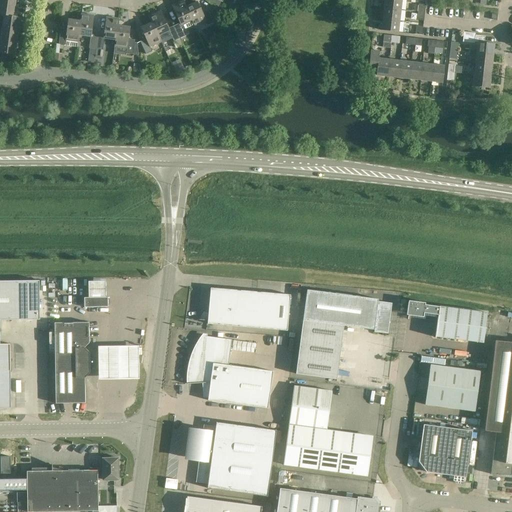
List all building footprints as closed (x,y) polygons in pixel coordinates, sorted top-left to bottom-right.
[(401,0),(384,0),(384,8),(401,10),(401,0)] [(0,15),(4,16),(4,15),(14,16),(15,4),(0,1),(0,15)] [(192,20),(186,7),(183,1),(172,6),(180,23),(174,26),(181,42),(182,42),(181,41),(186,39),(185,36),(186,35),(184,32),(187,30),(189,26),(187,22),(192,20)] [(197,2),(186,7),(192,20),(195,26),(205,21),(207,25),(214,23),(208,10),(202,13),(197,2)] [(414,11),(417,12),(424,13),(425,5),(418,4),(418,6),(415,5),(414,11)] [(211,12),(216,21),(220,19),(224,14),(215,7),(211,12)] [(401,10),(384,8),(383,19),(399,21),(401,10)] [(160,11),(149,16),(161,42),(158,36),(169,31),(175,45),(181,42),(174,26),(168,29),(160,11)] [(89,48),(90,48),(89,54),(94,55),(95,53),(97,35),(91,35),(93,16),(81,14),(80,21),(78,35),(79,35),(90,37),(89,48)] [(4,15),(4,16),(2,28),(18,30),(20,17),(14,16),(4,15)] [(150,47),(161,42),(149,16),(149,17),(152,23),(141,28),(146,39),(140,42),(144,51),(146,54),(152,51),(150,47)] [(97,35),(95,53),(102,54),(104,38),(115,40),(117,26),(118,26),(119,19),(106,17),(104,36),(97,35)] [(381,31),(398,32),(399,21),(383,19),(381,31)] [(78,35),(80,21),(68,20),(67,31),(60,31),(58,44),(65,45),(71,46),(71,41),(78,42),(79,35),(78,35)] [(229,21),(227,24),(228,28),(231,31),(234,30),(236,27),(235,22),(232,20),(229,21)] [(117,26),(115,40),(114,47),(126,48),(126,53),(133,54),(135,40),(128,39),(129,27),(118,26),(117,26)] [(2,28),(0,40),(16,42),(18,30),(2,28)] [(476,53),(493,55),(494,44),(485,43),(485,36),(475,35),(474,42),(477,42),(476,53)] [(0,40),(0,42),(0,53),(14,55),(16,42),(0,40)] [(450,50),(457,51),(458,43),(451,42),(450,50)] [(449,58),(456,59),(457,51),(450,50),(449,58)] [(492,66),(493,55),(476,53),(475,64),(492,66)] [(383,59),(384,55),(378,54),(376,75),(387,77),(389,60),(383,59)] [(185,70),(180,59),(171,63),(176,74),(185,70)] [(387,77),(398,78),(400,61),(389,60),(387,77)] [(398,78),(409,79),(411,62),(400,61),(398,78)] [(409,79),(420,80),(422,63),(411,62),(409,79)] [(420,80),(431,82),(433,65),(422,63),(420,80)] [(491,77),(492,66),(475,64),(474,75),(491,77)] [(433,65),(431,82),(442,83),(444,66),(433,65)] [(489,88),(491,77),(474,75),(472,86),(489,88)] [(18,281),(0,281),(0,320),(19,320),(18,281)] [(39,281),(18,281),(19,320),(39,320),(39,281)] [(105,281),(97,281),(88,281),(88,298),(83,298),(84,307),(107,307),(107,297),(106,297),(105,281)] [(220,289),(211,288),(208,315),(205,313),(203,320),(202,320),(207,321),(207,324),(287,331),(290,295),(220,289)] [(337,379),(344,326),(374,330),(374,332),(387,334),(391,303),(378,301),(378,299),(307,290),(295,374),(337,379)] [(436,336),(483,343),(487,313),(439,307),(425,305),(426,303),(408,300),(406,315),(408,315),(408,319),(409,319),(409,315),(423,317),(424,313),(438,315),(435,337),(436,336)] [(89,322),(54,323),(55,404),(85,403),(85,378),(90,373),(89,353),(84,348),(89,343),(89,322)] [(186,384),(205,383),(206,390),(212,391),(211,398),(208,398),(208,400),(268,409),(273,371),(228,365),(232,340),(204,336),(204,339),(198,349),(194,360),(191,372),(191,383),(186,384)] [(511,342),(497,340),(484,431),(496,432),(490,474),(497,475),(497,474),(511,476),(511,466),(511,342)] [(98,342),(99,376),(140,376),(140,342),(98,342)] [(0,369),(10,370),(10,344),(0,344),(0,369)] [(430,365),(425,405),(475,411),(480,371),(430,365)] [(0,408),(11,408),(10,370),(0,369),(0,408)] [(294,385),(283,465),(353,474),(367,476),(368,462),(366,462),(367,456),(355,454),(358,434),(326,430),(331,390),(294,385)] [(372,395),(369,413),(381,414),(384,397),(372,395)] [(198,461),(196,482),(208,484),(207,488),(217,490),(267,496),(276,431),(226,424),(216,422),(216,426),(203,425),(203,429),(203,431),(199,460),(198,461)] [(426,472),(466,477),(472,431),(423,424),(418,462),(426,472)] [(10,456),(0,457),(0,474),(10,474),(10,456)] [(106,459),(102,459),(103,459),(103,480),(118,480),(118,459),(118,458),(114,458),(114,456),(106,456),(106,459)] [(27,479),(0,479),(0,490),(27,490),(27,511),(31,511),(92,511),(98,511),(98,506),(97,470),(65,471),(52,468),(52,466),(51,466),(51,468),(31,468),(31,471),(26,471),(26,472),(27,479)] [(377,511),(378,506),(378,504),(375,499),(372,499),(357,497),(357,499),(280,488),(276,511),(377,511)] [(261,511),(262,506),(187,496),(184,511),(261,511)]
